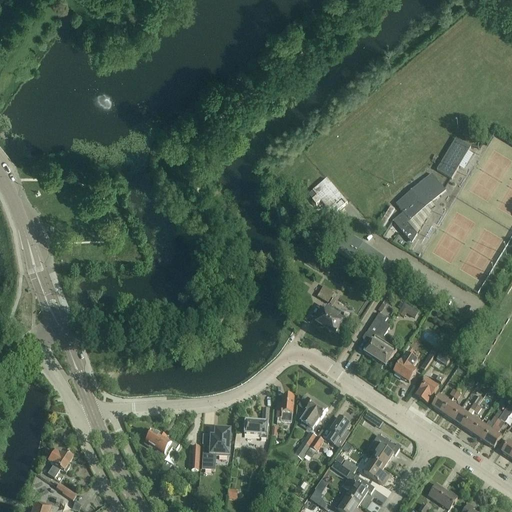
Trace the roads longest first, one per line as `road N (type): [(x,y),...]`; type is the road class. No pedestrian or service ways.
road 1 (residential): [(112,411),(238,396),(293,356),(334,373)]
road 2 (unclassified): [(58,327),(0,176)]
road 3 (residential): [(334,373),(406,259)]
road 4 (residential): [(435,442),(334,373)]
